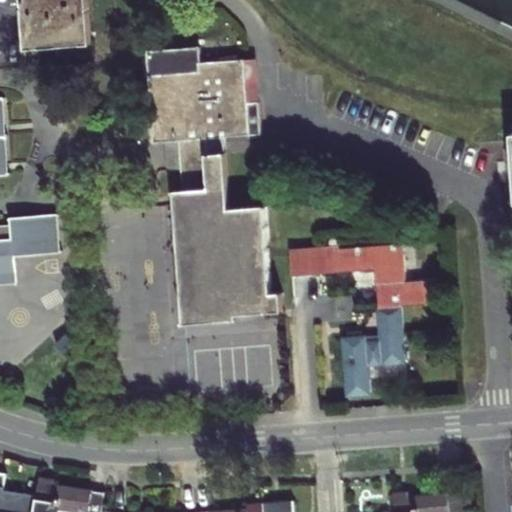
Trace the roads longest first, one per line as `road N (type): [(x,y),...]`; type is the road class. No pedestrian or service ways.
road 1 (residential): [(0,427),(67,446),(139,451),(490,426)]
road 2 (residential): [(291,120),(439,174),(480,200),(489,223),(502,425)]
